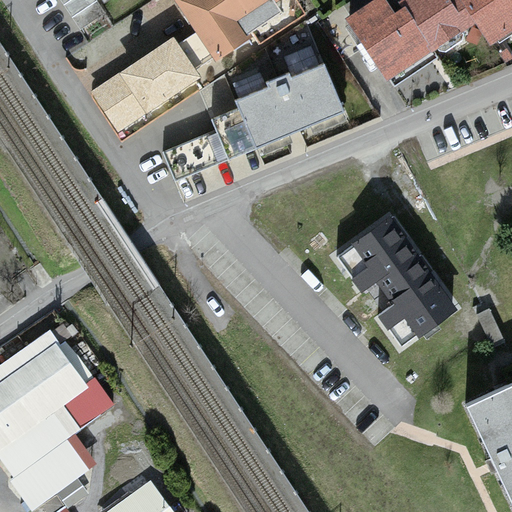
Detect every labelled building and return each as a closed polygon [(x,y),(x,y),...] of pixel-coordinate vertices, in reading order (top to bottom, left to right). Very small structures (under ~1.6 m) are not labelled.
[(64,0),(73,13),(94,0),(64,0)] [(277,0),(173,0),(194,34),(180,42),(199,74),(247,46),(235,27),(278,1),(277,0)] [(388,0),(380,0),(349,19),(388,82),(434,54),(407,9),(405,10),(398,15),(388,0)] [(407,9),(434,54),(478,27),(461,0),(405,0),(401,3),(405,10),(407,9)] [(511,0),(461,0),(478,27),(492,49),(511,36),(511,0)] [(354,125),(329,61),(296,73),(295,69),(265,81),(267,86),(233,99),(257,162),(354,125)] [(212,135),(163,155),(174,183),(223,163),(212,135)] [(458,312),(393,218),(351,247),(417,341),(458,312)] [(63,327),(0,371),(0,462),(11,455),(26,476),(16,483),(36,511),(69,511),(57,494),(96,467),(76,438),(119,407),(63,327)] [(511,387),(471,406),(511,496),(511,387)] [(167,511),(154,493),(128,511),(167,511)]
